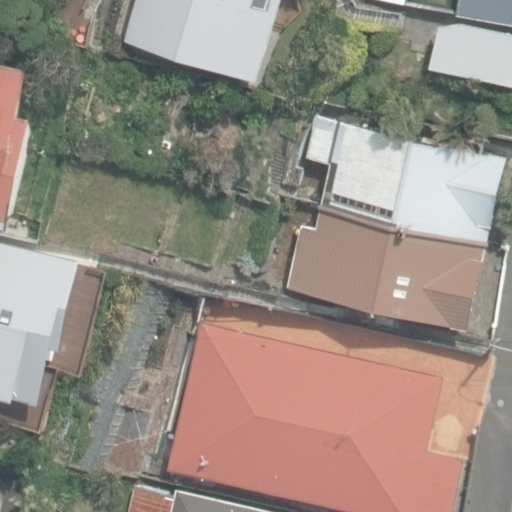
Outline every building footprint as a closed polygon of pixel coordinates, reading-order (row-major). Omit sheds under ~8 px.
[(139,0),(128,39),(262,79),(285,0),(139,0)] [(511,0),(451,0),(450,11),(511,21),(511,0)] [(425,61),(511,78),(511,29),(454,18),(432,23),(425,61)] [(0,214),(22,218),(38,114),(26,111),(34,65),(0,59),(0,214)] [(335,161),(326,203),(493,243),(511,157),(511,154),(321,111),(310,156),(335,161)] [(474,326),(493,243),(326,203),(321,225),(306,222),(292,285),(474,326)] [(0,387),(48,397),(59,346),(65,347),(84,255),(0,237),(0,387)] [(458,511),(468,458),(432,450),(449,373),(208,319),(175,466),(380,511),(458,511)] [(290,511),(182,486),(181,492),(139,482),(131,511),(290,511)]
